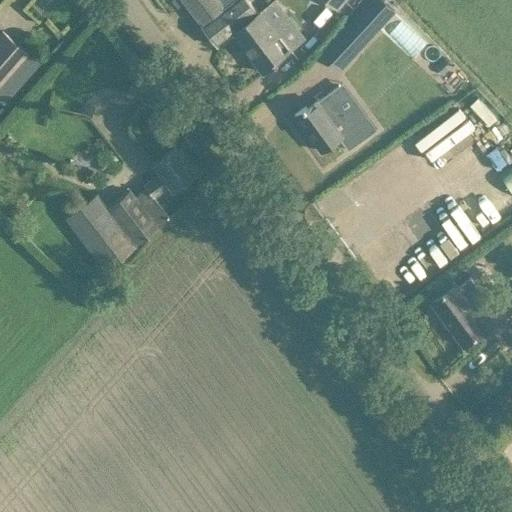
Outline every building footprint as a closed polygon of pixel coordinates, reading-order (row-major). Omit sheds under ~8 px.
[(185,1),(202,24),(225,6),(220,0),(173,0),(178,6),(185,1)] [(225,6),(202,24),(218,45),(234,33),(264,72),(279,61),(277,58),(291,47),(262,10),(259,13),(249,0),(233,0),(225,6)] [(325,0),(336,9),(343,0),(325,0)] [(370,0),(325,55),(343,70),(396,7),(387,0),(370,0)] [(0,32),(0,84),(8,75),(18,84),(38,62),(2,30),(0,32)] [(365,138),(340,103),(348,97),(339,85),(307,108),(306,106),(295,114),(322,151),(340,137),(349,150),(365,138)] [(485,97),(474,105),(489,125),(500,117),(485,97)] [(84,105),(82,113),(91,115),(93,107),(84,105)] [(159,173),(143,185),(145,188),(134,196),(129,189),(107,206),(97,193),(65,218),(104,269),(136,244),(158,227),(168,216),(153,197),(169,185),(172,190),(195,172),(175,146),(152,164),(159,173)] [(511,166),(500,175),(511,191),(511,166)] [(432,301),(464,345),(489,327),(468,299),(480,289),(470,276),(458,286),(456,283),(432,301)] [(511,294),(497,305),(511,325),(511,294)]
